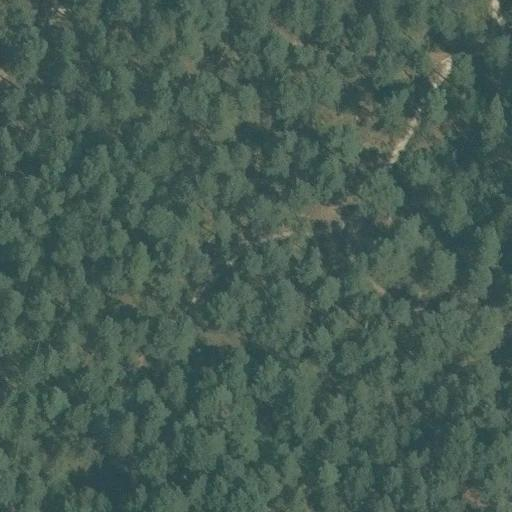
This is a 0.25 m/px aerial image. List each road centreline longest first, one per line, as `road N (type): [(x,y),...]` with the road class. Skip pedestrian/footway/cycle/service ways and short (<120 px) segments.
road 1 (track): [(26,511),(99,402),(186,304),(263,238),(342,230),(448,60),(511,34)]
road 2 (track): [(243,0),(291,44),(448,60)]
road 3 (track): [(511,334),(391,298),(349,265),(342,230)]
